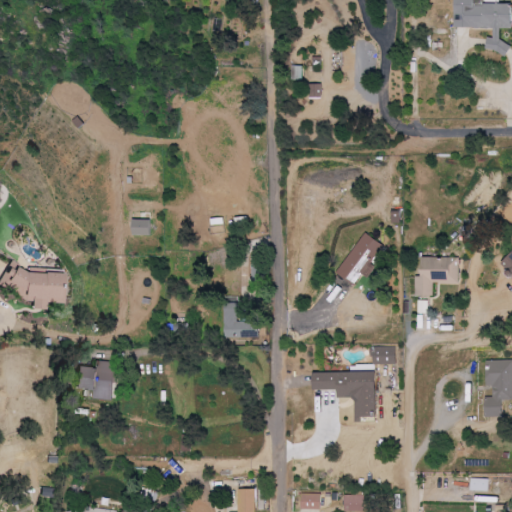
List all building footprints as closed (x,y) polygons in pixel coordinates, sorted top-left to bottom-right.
[(456,0),(456,27),(495,28),(495,37),(489,37),(488,52),(511,52),(511,43),(503,43),(503,29),(511,28),(511,3),(502,4),(501,0),(456,0)] [(304,66),(293,66),(292,81),(304,81),(304,66)] [(323,84),(310,84),(310,97),(322,98),(323,84)] [(134,235),(152,235),(152,219),(134,219),(134,235)] [(383,244),(366,232),(339,273),(356,285),(364,274),(368,277),(375,267),(370,264),(383,244)] [(424,277),(418,277),(417,295),(435,296),(435,284),(460,284),(460,257),(424,257),(424,277)] [(63,304),(64,274),(57,273),(49,269),(28,268),(27,271),(8,262),(8,273),(3,272),(0,278),(0,286),(29,301),(31,301),(31,309),(45,310),(45,300),(52,303),(63,304)] [(420,313),(430,314),(430,301),(420,300),(420,313)] [(227,338),(260,338),(260,321),(240,322),(240,303),(226,303),(227,338)] [(397,365),(398,347),(375,346),(375,364),(397,365)] [(511,359),(487,360),(488,386),(494,386),(495,397),(487,397),(487,417),(505,417),(504,400),(511,399),(511,359)] [(94,398),(113,401),(119,363),(98,360),(96,369),(78,366),(75,388),(95,391),(94,398)] [(315,372),(316,390),(339,390),(339,398),(357,398),(357,418),(379,418),(378,365),(352,365),(352,372),(315,372)] [(471,491),(488,491),(489,479),(471,478),(471,491)] [(257,511),(257,489),(239,489),(239,511),(257,511)] [(303,509),(323,509),(323,494),(303,494),(303,509)] [(346,495),(346,511),(368,511),(368,495),(346,495)]
